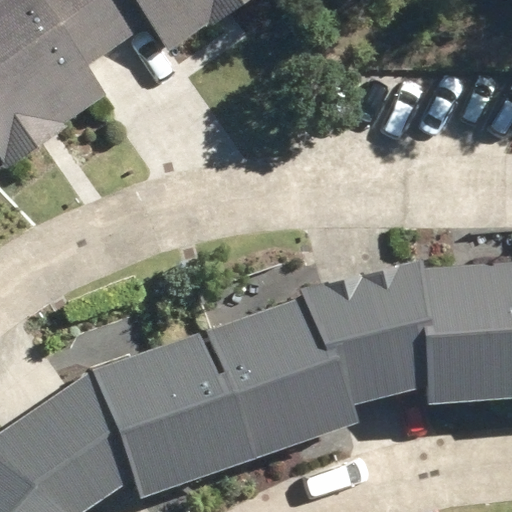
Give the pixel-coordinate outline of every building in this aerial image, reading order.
[(0,0),(0,162),(5,169),(60,128),(58,124),(96,95),(79,69),(117,42),(87,0),(0,0)] [(87,0),(117,42),(137,28),(156,55),(205,20),(207,24),(241,0),(87,0)] [(511,395),(511,265),(419,274),(419,271),(361,285),(389,392),(427,380),(430,400),(511,395)] [(246,459),(351,419),(345,403),(389,392),(361,285),(305,297),(308,304),(213,335),(227,377),(221,378),(246,459)] [(211,383),(198,339),(99,373),(101,382),(89,391),(83,383),(41,412),(96,496),(131,473),(138,494),(246,459),(221,378),(211,383)] [(74,511),(96,496),(41,412),(0,439),(0,444),(2,448),(0,450),(0,511),(74,511)]
